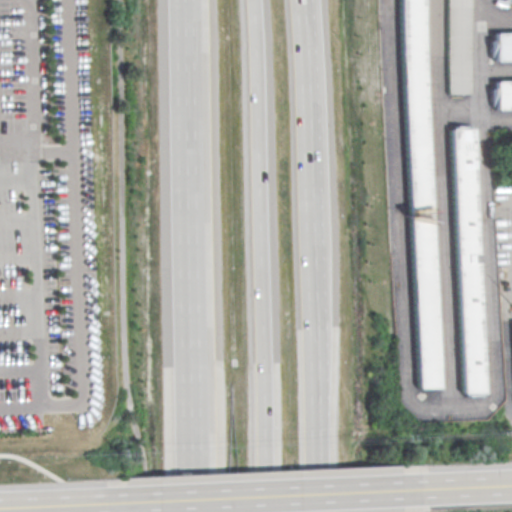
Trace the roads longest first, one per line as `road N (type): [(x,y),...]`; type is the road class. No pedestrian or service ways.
road 1 (motorway): [(268,511),(262,0)]
road 2 (motorway): [(194,64),(199,511)]
road 3 (motorway): [(322,416),(318,0)]
road 4 (secondary): [(416,489),(102,503)]
